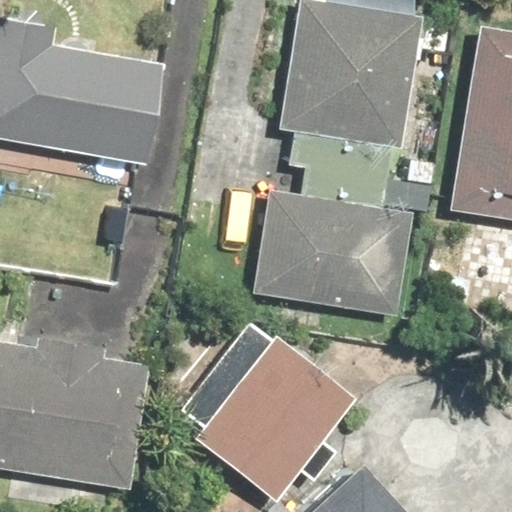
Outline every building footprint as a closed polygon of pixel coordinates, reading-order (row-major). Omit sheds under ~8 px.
[(0,0),(0,139),(132,162),(150,61),(41,42),(47,7),(5,0),(0,0)] [(242,291),(386,313),(403,207),(420,210),(428,161),(403,157),(400,180),(377,176),(382,145),(391,147),(412,14),(404,13),(405,0),(287,0),(268,126),(285,129),(279,162),(295,164),(290,191),(258,186),(242,291)] [(511,29),(468,23),(439,208),(511,219),(511,29)] [(311,439),(345,395),(263,333),(261,336),(239,319),(171,408),(192,424),(182,437),(264,500),(288,468),(302,479),(325,449),(311,439)] [(0,469),(121,489),(142,365),(96,357),(97,346),(28,335),(26,345),(0,340),(0,469)] [(433,511),(473,473),(452,452),(410,494),(427,511),(433,511)] [(391,511),(340,457),(280,511),(233,511),(229,507),(223,511),(391,511)]
